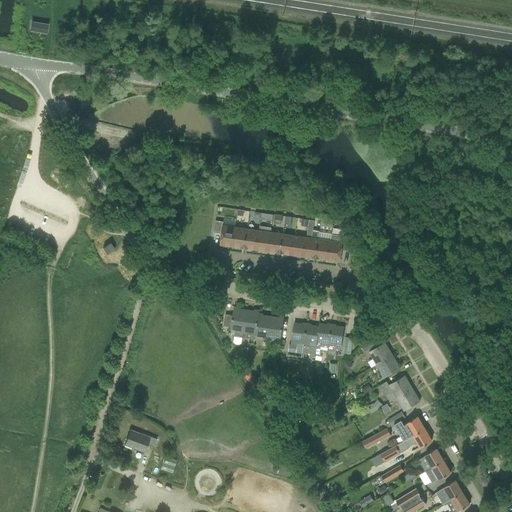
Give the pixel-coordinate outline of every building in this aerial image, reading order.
[(48,25),(36,23),(32,22),(31,22),(30,29),(41,31),(46,32),(48,25)] [(274,215),(273,223),(281,225),(283,216),(274,215)] [(216,221),(214,231),(222,232),(220,244),(232,246),(235,227),(236,221),(224,220),(223,222),(216,221)] [(247,229),(235,227),(232,246),(244,248),(247,229)] [(256,249),(259,231),(247,229),(244,248),(256,249)] [(268,251),(270,232),(259,231),(256,249),(268,251)] [(270,232),(268,251),(280,253),(282,234),(270,232)] [(282,234),(280,253),(292,254),(294,236),(282,234)] [(294,236),(292,254),(303,256),(306,237),(294,236)] [(330,241),(327,259),(340,261),(342,250),(349,251),(351,238),(343,236),(342,242),(330,241)] [(306,237),(303,256),(315,258),(318,239),(306,237)] [(318,239),(315,258),(327,259),(330,241),(318,239)] [(103,248),(107,254),(114,249),(110,243),(103,248)] [(243,334),(247,310),(239,309),(239,308),(238,308),(238,309),(234,308),(234,307),(233,315),(226,314),(224,326),(231,327),(231,329),(235,330),(234,337),(236,339),(240,340),(242,337),(243,334)] [(254,311),(247,310),(243,334),(248,334),(248,331),(256,332),(259,315),(259,311),(259,312),(255,311),(255,310),(254,311)] [(262,316),(259,315),(256,332),(256,335),(263,337),(263,339),(268,340),(271,317),(263,316),(263,314),(262,316)] [(279,318),(271,317),(268,340),(273,341),(274,338),(281,339),(284,317),(283,317),(283,319),(279,318),(280,317),(279,317),(279,318)] [(294,323),(291,344),(297,345),(297,342),(304,343),(307,324),(306,324),(306,325),(294,323)] [(303,352),(315,354),(316,344),(319,327),(307,325),(307,324),(304,343),(303,347),(303,352)] [(319,327),(316,344),(315,354),(320,355),(321,349),(322,342),(329,343),(332,324),(331,324),(331,326),(319,324),(319,327)] [(332,325),(332,324),(329,343),(328,350),(335,351),(335,347),(341,348),(344,327),(332,326),(332,325)] [(346,337),(344,353),(350,354),(353,338),(346,337)] [(378,343),(375,337),(361,345),(365,351),(378,343)] [(373,359),(368,362),(371,368),(377,364),(393,355),(385,342),(369,352),(373,359)] [(288,351),(296,353),(297,345),(291,344),(289,344),(288,351)] [(393,355),(377,364),(384,377),(400,368),(393,355)] [(348,360),(343,367),(348,370),(353,364),(348,360)] [(254,376),(247,380),(253,387),(259,383),(254,376)] [(389,385),(386,381),(380,385),(390,402),(397,398),(412,388),(405,376),(389,385)] [(362,389),(365,394),(372,389),(369,384),(362,388),(362,389)] [(324,396),(324,393),(325,387),(316,386),(316,392),(315,395),(324,396)] [(412,388),(397,398),(404,410),(420,401),(412,388)] [(374,403),(368,406),(372,413),(379,409),(378,408),(382,404),(378,400),(374,404),(374,403)] [(394,424),(402,420),(405,417),(402,412),(388,420),(385,423),(388,428),(391,425),(391,426),(394,424)] [(394,424),(404,441),(425,428),(418,416),(413,419),(412,419),(411,420),(404,424),(402,420),(394,424)] [(391,434),(387,428),(362,441),(365,448),(391,434)] [(407,446),(413,443),(417,441),(417,442),(420,447),(425,444),(426,444),(427,444),(427,443),(432,440),(425,428),(404,441),(396,445),(389,449),(380,454),(385,462),(400,453),(408,449),(407,446)] [(130,430),(124,445),(144,452),(147,443),(149,438),(130,430)] [(430,452),(425,455),(425,456),(418,460),(425,471),(443,460),(436,448),(431,451),(430,452)] [(373,456),(376,464),(382,463),(380,454),(373,456)] [(439,479),(444,476),(446,475),(451,472),(443,460),(425,471),(432,482),(438,478),(439,479)] [(171,471),(172,464),(163,462),(162,468),(171,471)] [(400,464),(381,476),(385,482),(404,470),(400,464)] [(316,490),(320,482),(314,480),(311,487),(316,490)] [(440,490),(436,492),(443,504),(444,503),(448,501),(462,492),(455,480),(450,483),(449,484),(444,487),(444,488),(440,490)] [(319,499),(326,495),(322,487),(315,491),(319,499)] [(389,507),(387,508),(389,511),(392,511),(395,510),(400,507),(401,508),(422,495),(417,487),(396,499),(393,501),(394,502),(388,505),(389,507)] [(448,501),(444,503),(445,505),(448,503),(452,511),(456,511),(458,511),(463,508),(465,507),(470,504),(462,492),(448,501)] [(400,507),(395,510),(396,511),(412,511),(427,503),(422,495),(401,508),(400,507)] [(369,504),(365,498),(360,502),(364,507),(369,504)]
